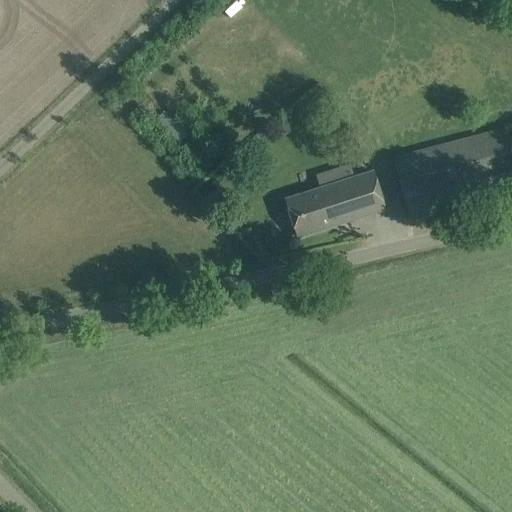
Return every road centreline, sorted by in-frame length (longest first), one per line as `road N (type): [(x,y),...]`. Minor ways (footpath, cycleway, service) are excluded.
road 1 (unclassified): [(0,330),(511,219)]
road 2 (unclassified): [(0,171),(180,0)]
